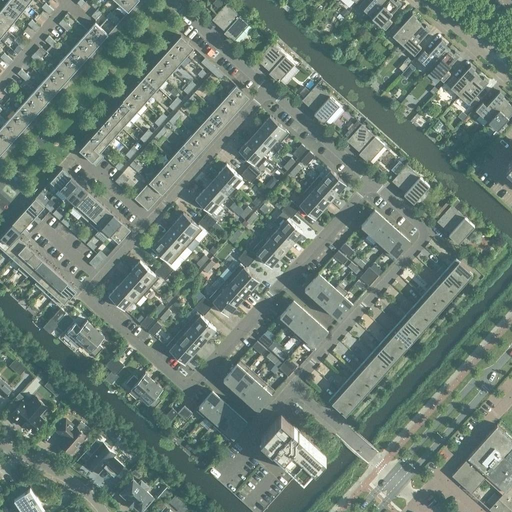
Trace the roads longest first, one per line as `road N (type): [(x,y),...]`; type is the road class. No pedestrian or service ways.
road 1 (residential): [(98,277),(87,290),(191,382),(373,183)]
road 2 (residential): [(292,386),(429,233),(373,183)]
road 3 (residential): [(264,87),(147,221)]
road 4 (residential): [(373,183),(264,87)]
road 5 (tertiary): [(491,374),(470,386),(391,474)]
road 6 (tertiary): [(401,483),(491,374)]
road 7 (residential): [(264,87),(165,0)]
road 8 (residential): [(286,480),(245,441),(292,386)]
road 9 (residential): [(0,445),(82,486),(104,511)]
road 10 (residential): [(511,80),(421,0)]
